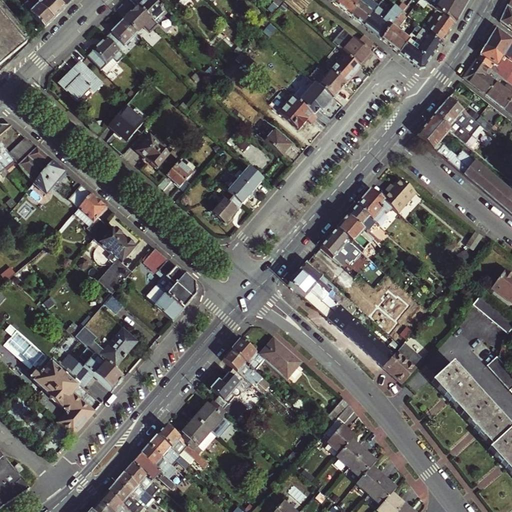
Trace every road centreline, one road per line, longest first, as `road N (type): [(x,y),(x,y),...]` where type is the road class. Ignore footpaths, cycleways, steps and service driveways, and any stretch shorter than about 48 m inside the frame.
road 1 (tertiary): [(449,497),(376,402),(255,289)]
road 2 (secondary): [(391,138),(255,289)]
road 3 (residential): [(255,289),(230,257),(126,169)]
road 4 (residential): [(105,189),(237,305)]
road 5 (secondary): [(490,0),(391,138)]
road 6 (secondary): [(160,389),(48,511)]
road 7 (residential): [(391,138),(511,238)]
road 8 (secondary): [(71,511),(122,453),(160,389)]
road 9 (residential): [(126,169),(29,89),(25,74)]
road 10 (residential): [(0,98),(105,189)]
